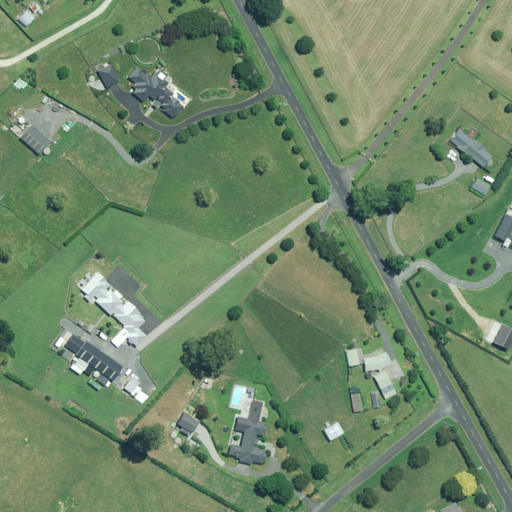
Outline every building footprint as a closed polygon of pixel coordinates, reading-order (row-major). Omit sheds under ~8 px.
[(40,9),(35,4),(30,8),(34,14),(40,9)] [(34,17),(27,10),(17,20),(24,27),(34,17)] [(120,81),(110,65),(97,72),(102,80),(99,82),(104,90),(120,81)] [(148,97),(154,101),(151,106),(156,110),(158,107),(164,112),(174,119),(183,107),(177,103),(177,102),(173,98),(172,100),(170,98),(173,94),(164,88),(169,82),(164,79),(162,81),(153,75),(151,79),(136,68),(128,78),(135,83),(132,86),(136,89),(132,94),(143,103),(148,97)] [(50,142),(31,125),(24,133),(17,126),(13,131),(40,154),(50,142)] [(482,168),(483,166),(491,172),(495,166),(493,165),(496,162),(490,157),(491,157),(483,150),(484,149),(474,141),(480,133),(472,126),(465,135),(459,130),(449,143),(466,156),(467,156),(482,168)] [(490,187),(477,179),(472,188),(476,191),(475,193),(483,198),(490,187)] [(511,236),(508,234),(511,226),(511,218),(505,215),(494,236),(503,241),(501,244),(508,248),(510,245),(511,246),(511,236)] [(109,285),(97,274),(81,290),(86,295),(84,298),(88,302),(94,296),(97,299),(95,302),(110,316),(111,314),(125,327),(118,334),(124,340),(126,338),(136,347),(146,337),(137,328),(144,321),(137,314),(138,313),(127,302),(124,305),(119,300),(122,297),(116,291),(113,294),(107,288),(109,285)] [(109,380),(113,382),(122,368),(73,335),(65,347),(76,355),(71,363),(90,376),(94,370),(100,374),(109,380)] [(359,365),(356,350),(345,352),(348,367),(359,365)] [(363,359),(365,371),(378,371),(379,370),(390,365),(385,354),(377,357),(363,359)] [(396,394),(384,372),(374,377),(385,400),(396,394)] [(109,380),(100,374),(91,388),(100,394),(109,380)] [(138,383),(131,378),(124,389),(131,394),(133,391),(138,394),(141,390),(136,386),(138,383)] [(362,411),(358,387),(349,388),(353,413),(362,411)] [(378,392),(371,393),(374,409),(382,407),(378,392)] [(263,413),(243,408),(237,431),(243,432),(240,446),(230,443),(227,455),(240,458),(239,462),(251,465),(252,462),(262,464),(266,448),(255,446),(257,440),(254,439),(255,435),(263,437),(266,424),(261,422),(263,413)] [(198,422),(184,414),(177,425),(191,434),(198,422)] [(342,433),(336,423),(323,430),(329,441),(342,433)] [(184,443),(176,439),(174,443),(181,448),(184,443)] [(461,511),(456,503),(440,511),(461,511)]
